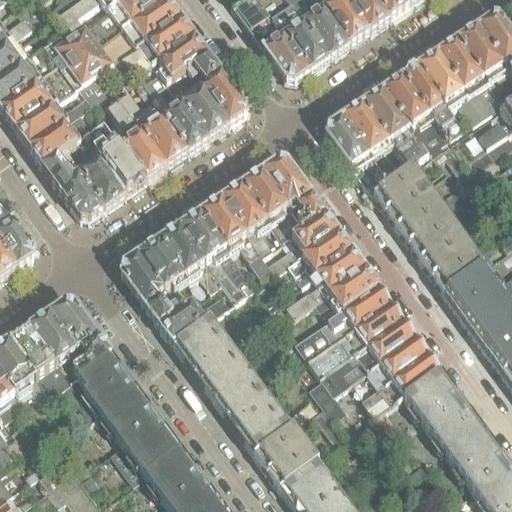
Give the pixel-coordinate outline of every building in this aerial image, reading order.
[(0,0),(0,13),(15,0),(14,0),(0,0)] [(55,28),(94,0),(57,0),(56,1),(54,0),(40,0),(37,3),(55,28)] [(106,23),(137,0),(94,0),(55,28),(69,48),(83,39),(77,30),(100,14),(106,23)] [(138,59),(180,28),(159,0),(137,0),(106,23),(85,38),(85,37),(83,39),(69,48),(100,84),(138,59)] [(310,83),(330,70),(278,0),(261,0),(253,6),(310,83)] [(351,56),(319,13),(309,0),(278,0),(330,70),(351,56)] [(371,43),(339,0),(324,0),(329,7),(319,13),(351,56),(371,43)] [(339,0),(371,43),(390,30),(368,0),(339,0)] [(410,16),(398,0),(368,0),(390,30),(410,16)] [(430,2),(428,0),(398,0),(410,16),(430,2)] [(310,83),(253,6),(233,19),(286,92),(295,94),(310,83)] [(0,90),(29,68),(19,54),(16,56),(12,51),(31,38),(23,26),(4,40),(0,33),(0,90)] [(150,77),(194,47),(180,28),(138,59),(150,77)] [(511,47),(500,30),(491,29),(475,39),(511,89),(511,47)] [(511,107),(511,89),(475,39),(456,52),(497,108),(502,115),(511,107)] [(186,80),(207,65),(194,47),(150,77),(138,85),(144,94),(138,98),(145,108),(165,95),(186,80)] [(78,99),(100,84),(69,48),(54,59),(50,53),(29,68),(0,90),(0,120),(15,142),(56,114),(78,99)] [(497,108),(456,52),(438,64),(483,127),(493,121),(488,115),(497,108)] [(483,127),(438,64),(419,77),(450,120),(458,115),(472,135),(483,127)] [(222,86),(207,66),(207,65),(186,80),(201,101),(222,86)] [(450,120),(419,77),(404,88),(448,151),(463,141),(448,122),(450,120)] [(228,138),(201,101),(186,80),(165,95),(181,115),(207,152),(228,138)] [(137,140),(112,103),(100,84),(78,99),(85,107),(93,117),(99,112),(110,126),(102,132),(102,133),(111,145),(144,194),(165,181),(140,144),(131,150),(128,147),(137,140)] [(246,118),(222,86),(201,101),(228,138),(244,127),(246,118)] [(448,151),(404,88),(382,102),(427,166),(448,151)] [(187,166),(158,124),(155,119),(141,129),(137,123),(139,121),(121,96),(112,103),(137,140),(140,144),(165,181),(187,166)] [(427,166),(382,102),(362,115),(394,159),(407,179),(427,166)] [(30,161),(80,124),(87,133),(75,142),(81,150),(85,147),(102,133),(102,132),(110,126),(99,112),(93,117),(85,107),(73,115),(71,113),(61,121),(56,114),(15,142),(30,161)] [(511,141),(511,111),(499,120),(450,154),(457,165),(461,170),(464,175),(465,175),(487,159),(511,141)] [(207,152),(181,115),(175,120),(171,114),(158,124),(187,166),(207,152)] [(394,159),(362,115),(342,129),(389,194),(400,186),(384,165),(394,159)] [(60,168),(82,150),(81,150),(75,142),(87,133),(80,124),(30,161),(43,180),(60,168)] [(389,194),(342,129),(328,138),(326,147),(371,207),(372,205),(389,194)] [(144,194),(111,145),(102,133),(85,147),(127,206),(144,194)] [(493,169),(511,155),(511,152),(509,148),(511,146),(511,141),(487,159),(493,169)] [(127,206),(85,147),(81,150),(82,150),(97,170),(81,182),(107,219),(127,206)] [(450,154),(440,161),(444,167),(447,171),(457,165),(450,154)] [(440,161),(432,166),(437,172),(444,167),(440,161)] [(457,165),(447,171),(451,176),(461,170),(457,165)] [(107,219),(81,182),(79,184),(78,183),(74,186),(60,168),(43,180),(80,230),(89,231),(107,219)] [(461,170),(451,176),(455,181),(464,175),(461,170)] [(324,224),(287,173),(278,172),(263,182),(304,238),(324,224)] [(464,175),(455,181),(458,187),(468,180),(465,175),(464,175)] [(436,209),(425,196),(412,178),(400,186),(389,194),(372,205),(396,238),(436,209)] [(458,187),(455,189),(458,194),(459,195),(472,186),(471,184),(468,180),(458,187)] [(304,238),(263,182),(241,196),(267,232),(282,253),(288,249),(304,238)] [(472,186),(459,195),(463,201),(467,198),(476,192),(472,186)] [(476,192),(467,198),(470,204),(480,197),(478,195),(476,192)] [(272,260),(257,239),(267,232),(241,196),(220,210),(262,267),(272,260)] [(480,197),(470,204),(474,208),(474,209),(484,202),(483,202),(480,197)] [(484,202),(474,209),(478,214),(487,207),(484,202)] [(511,232),(511,214),(506,206),(496,214),(510,234),(511,232)] [(487,207),(478,214),(481,219),(491,212),(487,207)] [(419,270),(459,242),(436,209),(396,238),(419,270)] [(267,275),(262,267),(220,210),(204,221),(200,224),(254,299),(275,285),(267,275)] [(479,222),(478,222),(482,228),(495,218),(491,212),(481,219),(479,222)] [(34,261),(0,215),(0,258),(16,281),(32,270),(34,261)] [(495,218),(482,228),(487,233),(490,231),(499,224),(495,218)] [(254,299),(200,224),(179,238),(221,295),(234,313),(254,299)] [(287,278),(337,242),(324,224),(304,238),(288,249),(293,257),(267,275),(275,285),(287,278)] [(490,231),(494,236),(503,230),(499,224),(490,231)] [(503,230),(494,236),(496,239),(498,241),(507,235),(505,232),(503,230)] [(507,235),(498,241),(501,247),(511,240),(507,235)] [(221,295),(179,238),(159,252),(184,289),(189,295),(199,288),(210,303),(217,298),(221,295)] [(511,242),(511,240),(501,247),(505,252),(511,246),(511,242)] [(313,285),(351,261),(337,242),(287,278),(294,288),(308,278),(313,285)] [(484,276),(474,261),(459,242),(419,270),(444,306),(480,279),(484,276)] [(511,246),(505,252),(502,254),(506,260),(511,255),(511,246)] [(184,289),(159,252),(139,265),(166,306),(174,315),(179,322),(191,314),(192,314),(176,294),(184,289)] [(0,291),(16,281),(0,258),(0,291)] [(313,313),(364,279),(351,261),(313,285),(320,294),(285,317),(294,329),(315,315),(313,313)] [(166,306),(139,265),(122,276),(121,286),(142,314),(156,304),(161,310),(166,306)] [(337,324),(378,297),(364,279),(313,313),(315,315),(322,325),(332,317),(337,324)] [(506,305),(511,301),(511,284),(499,294),(494,288),(489,291),(480,279),(444,306),(473,345),(509,318),(501,307),(505,304),(506,305)] [(353,339),(390,315),(378,297),(337,324),(327,332),(293,354),(307,372),(353,339)] [(179,322),(174,315),(166,306),(161,310),(156,304),(142,314),(158,336),(179,322)] [(205,333),(191,314),(179,322),(158,336),(172,355),(205,333)] [(88,335),(75,318),(75,317),(64,315),(64,316),(48,326),(67,350),(88,335)] [(320,390),(402,331),(390,315),(353,339),(307,372),(320,390)] [(511,378),(511,321),(509,318),(473,345),(503,386),(511,378)] [(79,366),(67,350),(48,326),(29,339),(57,375),(65,370),(72,379),(83,371),(79,366)] [(213,368),(230,357),(210,330),(205,333),(172,355),(196,387),(216,373),(213,368)] [(365,384),(414,347),(402,331),(320,390),(332,408),(334,406),(365,384)] [(88,335),(67,350),(79,366),(100,351),(88,335)] [(57,375),(29,339),(27,340),(28,341),(10,352),(9,353),(36,390),(47,382),(61,401),(71,394),(57,375)] [(381,396),(427,365),(414,347),(365,384),(372,393),(376,400),(381,396)] [(79,389),(110,365),(100,351),(79,366),(83,371),(72,379),(79,389)] [(50,409),(36,390),(9,353),(0,358),(0,382),(30,426),(42,443),(58,431),(45,413),(50,409)] [(223,424),(259,397),(241,372),(246,368),(235,353),(230,357),(213,368),(216,373),(196,387),(223,424)] [(373,430),(403,408),(440,382),(427,365),(381,396),(376,400),(360,412),(373,430)] [(99,424),(134,398),(122,382),(111,367),(67,400),(90,430),(99,424)] [(511,378),(503,386),(511,398),(511,378)] [(30,426),(0,382),(0,426),(1,428),(4,432),(16,423),(22,432),(30,426)] [(511,511),(511,480),(440,382),(403,408),(479,511),(511,511)] [(346,422),(334,406),(332,408),(320,390),(308,399),(322,418),(332,433),(346,422)] [(290,440),(270,413),(276,408),(265,393),(259,397),(223,424),(254,466),(290,440)] [(180,460),(151,421),(134,398),(99,424),(144,486),(180,460)] [(307,428),(319,420),(311,409),(293,422),(301,433),(307,428)] [(346,453),(332,433),(322,418),(319,420),(307,428),(311,434),(317,430),(335,453),(329,458),(333,462),(346,453)] [(318,472),(308,458),(293,438),(290,440),(254,466),(267,485),(279,500),(316,474),(318,472)] [(0,473),(12,465),(23,458),(15,446),(8,451),(0,456),(0,473)] [(218,511),(180,460),(144,486),(163,511),(218,511)] [(48,500),(72,482),(63,470),(38,487),(48,500)] [(344,511),(316,474),(279,500),(288,511),(344,511)] [(0,511),(2,511),(22,496),(9,478),(0,484),(0,511)] [(28,491),(37,485),(33,479),(24,486),(28,491)] [(99,495),(89,481),(80,488),(90,502),(99,495)] [(94,511),(84,497),(72,482),(48,500),(47,501),(54,511),(63,511),(65,511),(94,511)] [(54,511),(47,501),(31,511),(54,511)]
